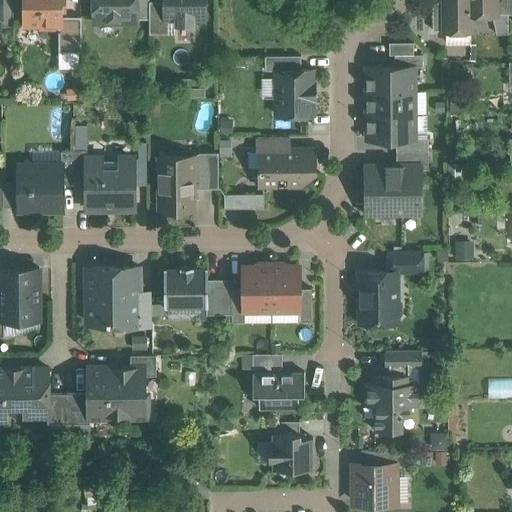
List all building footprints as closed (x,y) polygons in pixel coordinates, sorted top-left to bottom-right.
[(0,0),(0,25),(13,25),(12,0),(0,0)] [(24,0),(25,23),(41,23),(42,26),(58,26),(61,26),(61,15),(61,8),(64,8),(64,0),(24,0)] [(93,0),(93,19),(122,19),(122,22),(137,21),(137,18),(136,0),(93,0)] [(149,0),(136,0),(137,18),(149,18),(149,0)] [(165,0),(149,0),(149,18),(149,25),(149,33),(168,32),(168,17),(165,17),(165,0)] [(165,0),(165,17),(168,17),(177,17),(177,23),(192,23),(192,17),(205,17),(204,0),(165,0)] [(444,0),(445,2),(445,30),(471,29),(471,13),(470,13),(470,0),(444,0)] [(470,0),(470,13),(471,13),(496,13),(495,0),(470,0)] [(507,0),(495,0),(496,13),(508,13),(507,0)] [(445,30),(445,2),(433,2),(433,30),(445,30)] [(81,15),(61,15),(61,26),(58,26),(59,51),(81,51),(81,15)] [(414,54),(414,42),(390,42),(390,54),(395,54),(414,54)] [(414,54),(395,54),(395,66),(414,66),(423,66),(423,54),(414,54)] [(301,69),(301,55),(265,55),(265,69),(276,69),(301,69)] [(395,66),(367,66),(367,90),(414,90),(414,66),(395,66)] [(301,69),(276,69),(276,114),(313,114),(313,98),(315,98),(315,82),(313,82),(313,69),(307,69),(301,69)] [(414,90),(367,90),(368,114),(414,114),(414,90)] [(414,114),(368,114),(368,138),(396,138),(414,138),(414,137),(414,114)] [(290,148),(290,135),(258,135),(258,150),(261,150),(261,148),(290,148)] [(414,137),(414,138),(396,138),(396,150),(428,150),(428,137),(414,137)] [(314,148),(302,148),(290,148),(261,148),(261,150),(261,167),(258,167),(258,169),(261,169),(261,184),(301,184),(314,171),(314,148)] [(74,150),(61,150),(61,163),(63,163),(63,183),(74,183),(74,150)] [(87,150),(74,150),(74,183),(75,186),(86,186),(86,156),(87,156),(87,150)] [(258,150),(248,150),(248,167),(258,167),(261,167),(261,150),(258,150)] [(428,150),(396,150),(396,164),(420,164),(420,168),(428,168),(428,150)] [(218,152),(199,152),(194,156),(195,188),(219,187),(218,152)] [(134,158),(104,158),(104,156),(87,156),(86,156),(86,186),(87,209),(109,208),(109,206),(135,206),(134,158)] [(195,188),(194,156),(158,156),(159,208),(195,208),(195,188)] [(61,163),(31,164),(27,159),(23,164),(18,164),(18,168),(14,172),(19,177),(19,182),(19,206),(19,209),(63,209),(63,183),(63,163),(61,163)] [(396,164),(369,164),(369,182),(366,182),(366,212),(421,212),(420,168),(420,164),(396,164)] [(19,206),(19,182),(3,183),(3,206),(19,206)] [(264,207),(264,192),(224,193),(224,207),(264,207)] [(457,240),(456,255),(468,256),(469,240),(457,240)] [(423,250),(387,250),(387,270),(397,270),(397,271),(424,271),(423,250)] [(271,265),(243,265),(243,288),(244,309),(245,309),(272,309),(271,265)] [(299,265),(271,265),(272,309),(299,309),(300,309),(300,288),(299,265)] [(139,292),(139,266),(87,267),(88,322),(111,322),(111,314),(125,314),(125,325),(139,324),(139,321),(139,292)] [(180,266),(180,268),(164,268),(165,306),(207,306),(208,306),(208,279),(207,268),(193,268),(193,266),(180,266)] [(39,267),(0,267),(0,319),(4,319),(40,319),(39,267)] [(387,270),(359,270),(360,321),(377,321),(381,317),(398,317),(397,315),(400,312),(400,301),(397,298),(397,271),(397,270),(387,270)] [(231,287),(231,279),(208,279),(208,306),(207,306),(207,314),(232,313),(232,288),(231,287)] [(243,288),(232,288),(232,313),(232,321),(245,321),(245,309),(244,309),(243,288)] [(312,321),(312,288),(300,288),(300,309),(299,309),(299,321),(312,321)] [(152,321),(151,292),(139,292),(139,321),(152,321)] [(421,350),(385,350),(385,366),(386,366),(386,374),(412,374),(411,365),(421,365),(421,350)] [(282,353),(253,353),(253,368),(255,369),(255,372),(280,372),(279,368),(282,368),(282,353)] [(156,354),(130,354),(130,366),(144,366),(144,375),(156,375),(156,354)] [(130,366),(88,367),(88,393),(89,415),(90,415),(130,414),(130,407),(144,407),(144,375),(144,366),(130,366)] [(48,367),(0,367),(0,415),(7,415),(7,405),(25,405),(25,415),(47,415),(49,415),(48,393),(48,367)] [(304,391),(304,371),(302,371),(280,372),(255,372),(253,372),(253,392),(259,393),(259,407),(299,407),(299,391),(304,391)] [(412,374),(386,374),(386,379),(379,379),(378,382),(367,382),(367,404),(374,404),(375,430),(402,429),(402,415),(410,415),(410,404),(419,404),(418,382),(412,382),(412,374)] [(511,377),(489,378),(490,394),(511,392),(511,377)] [(65,393),(48,393),(49,415),(47,415),(47,423),(65,423),(65,393)] [(88,393),(65,393),(65,423),(90,423),(90,415),(89,415),(88,393)] [(300,421),(276,421),(276,433),(300,433),(300,421)] [(450,448),(451,430),(434,429),(433,447),(450,448)] [(276,433),(273,433),(273,440),(269,440),(269,462),(273,462),(273,469),(276,469),(284,476),(291,469),(313,468),(313,437),(305,437),(300,433),(276,433)] [(397,450),(361,451),(361,464),(395,464),(397,464),(397,450)] [(361,464),(354,465),(354,502),(367,502),(381,502),(395,502),(395,464),(361,464)]
